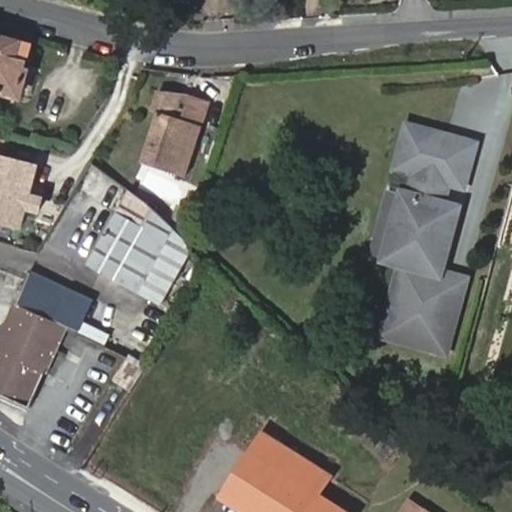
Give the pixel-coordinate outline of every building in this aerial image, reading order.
[(25,68),(30,47),(0,38),(0,90),(21,96),(29,70),(25,68)] [(174,112),(181,96),(183,88),(161,84),(154,104),(164,108),(145,160),(185,175),(213,99),(193,91),(190,99),(184,115),(174,112)] [(190,99),(181,96),(174,112),(184,115),(190,99)] [(474,149),(407,131),(396,173),(415,179),(410,199),(402,197),(384,264),(402,269),(383,340),(445,356),(465,284),(439,277),(451,234),(441,231),(447,209),(442,208),(448,188),(462,191),(474,149)] [(0,156),(0,221),(19,227),(24,207),(38,210),(40,199),(28,195),(35,166),(0,156)] [(176,232),(130,193),(88,265),(138,295),(176,232)] [(79,333),(91,301),(29,271),(16,304),(60,324),(68,327),(79,333)] [(16,304),(0,339),(0,388),(1,387),(25,398),(22,405),(32,410),(47,375),(39,371),(60,324),(16,304)] [(47,375),(68,327),(60,324),(39,371),(47,375)] [(1,387),(0,388),(0,394),(22,405),(25,398),(1,387)] [(347,511),(320,493),(331,477),(263,433),(227,491),(259,511),(347,511)]
